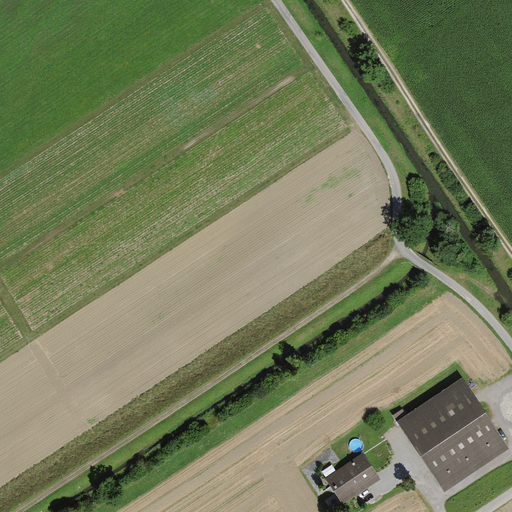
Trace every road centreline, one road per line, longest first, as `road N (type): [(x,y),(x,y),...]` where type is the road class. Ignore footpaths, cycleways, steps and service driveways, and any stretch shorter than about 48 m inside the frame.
road 1 (track): [(19,511),(398,250)]
road 2 (track): [(511,256),(338,0)]
road 3 (track): [(271,0),(378,158),(398,250)]
road 4 (track): [(398,250),(450,283),(511,346)]
